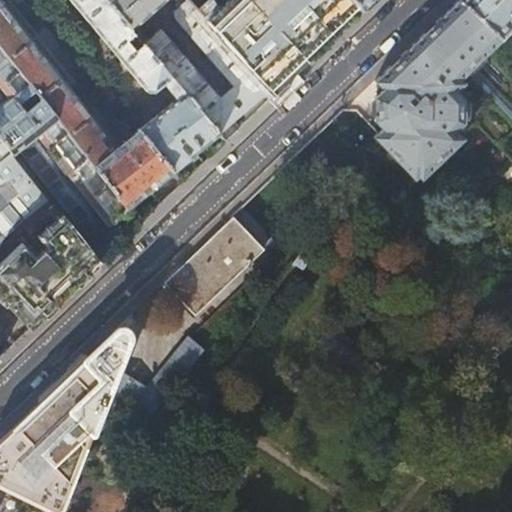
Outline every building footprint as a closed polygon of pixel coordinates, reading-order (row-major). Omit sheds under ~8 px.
[(0,0),(0,137),(10,150),(14,155),(21,149),(91,238),(172,171),(139,129),(124,141),(8,0),(0,0)] [(219,133),(107,0),(34,0),(36,2),(38,0),(71,0),(87,18),(146,90),(154,91),(164,83),(176,98),(139,129),(172,171),(185,160),(219,133)] [(107,0),(219,133),(225,140),(240,126),(273,95),(264,85),(202,15),(188,0),(107,0)] [(352,0),(216,0),(202,15),(264,85),(277,72),(352,0)] [(353,0),(362,9),(372,0),(353,0)] [(511,49),(501,39),(458,0),(457,0),(444,13),(372,83),(378,90),(369,98),(369,110),(369,122),(377,131),(375,133),(416,176),(458,137),(458,136),(467,127),(481,127),(511,159),(511,49)] [(511,0),(458,0),(501,39),(511,29),(511,0)] [(0,159),(10,150),(0,137),(0,159)] [(98,262),(14,155),(10,150),(0,159),(0,295),(30,327),(54,305),(60,299),(98,262)] [(164,282),(194,314),(262,249),(232,216),(214,233),(164,282)] [(23,418),(7,433),(0,439),(0,511),(57,511),(132,312),(126,319),(64,378),(23,418)]
